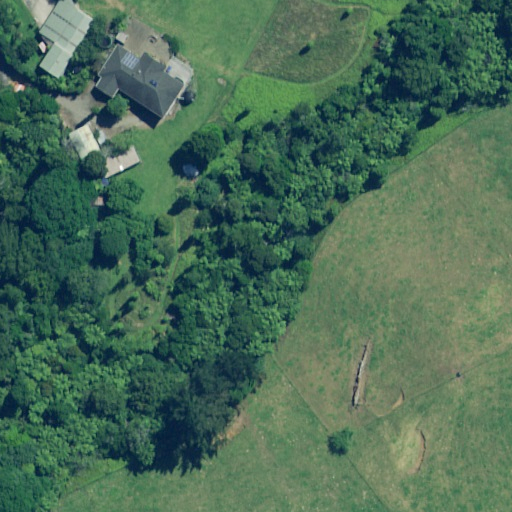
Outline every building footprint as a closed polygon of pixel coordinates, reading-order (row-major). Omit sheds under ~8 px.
[(63,0),(60,0),(39,32),(50,46),(39,62),(58,75),(94,20),(63,0)] [(94,71),(100,75),(95,84),(112,95),(118,86),(163,116),(184,84),(165,71),(168,66),(145,50),(141,56),(115,39),(94,71)] [(100,150),(86,123),(65,133),(79,160),(100,150)] [(106,182),(99,167),(83,175),(91,190),(106,182)] [(102,194),(89,193),(89,203),(102,204),(102,194)]
